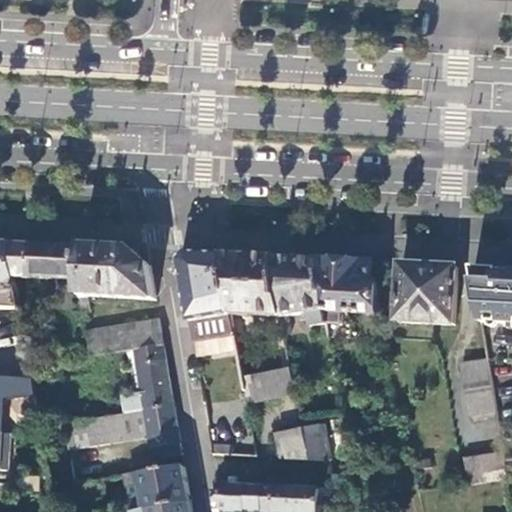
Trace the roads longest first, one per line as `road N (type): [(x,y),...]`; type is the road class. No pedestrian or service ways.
road 1 (primary): [(155,164),(511,184)]
road 2 (primary): [(511,69),(162,51)]
road 3 (residential): [(155,164),(188,416),(203,460)]
road 4 (primary): [(162,51),(0,41)]
road 5 (primary): [(0,155),(155,164)]
